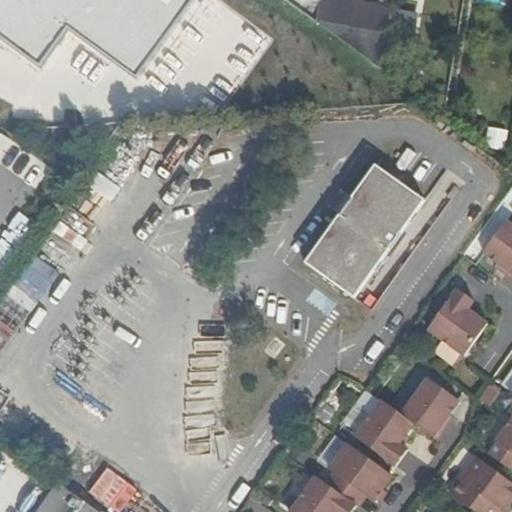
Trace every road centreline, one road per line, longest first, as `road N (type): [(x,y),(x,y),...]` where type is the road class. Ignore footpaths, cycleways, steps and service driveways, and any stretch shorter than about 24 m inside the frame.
road 1 (unknown): [(335,343),(353,349),(376,338),(469,206),(474,190),(464,163),(425,130),(385,127),(339,138),(259,249),(254,288),(310,330)]
road 2 (unknown): [(183,511),(171,259)]
road 3 (unknown): [(213,511),(335,343)]
